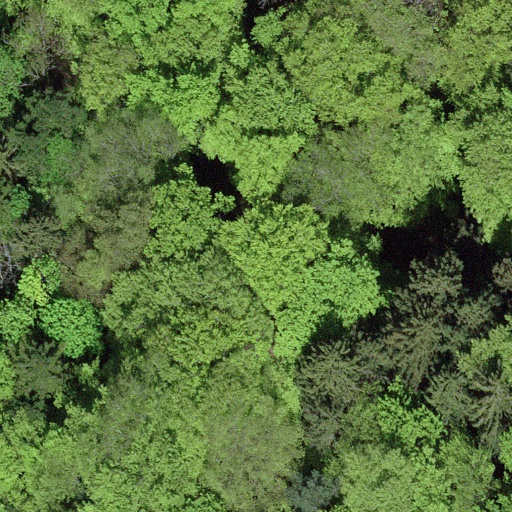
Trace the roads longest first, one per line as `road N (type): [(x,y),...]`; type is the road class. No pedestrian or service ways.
road 1 (track): [(17,0),(207,231),(239,342),(255,511)]
road 2 (track): [(239,342),(277,296),(388,0)]
